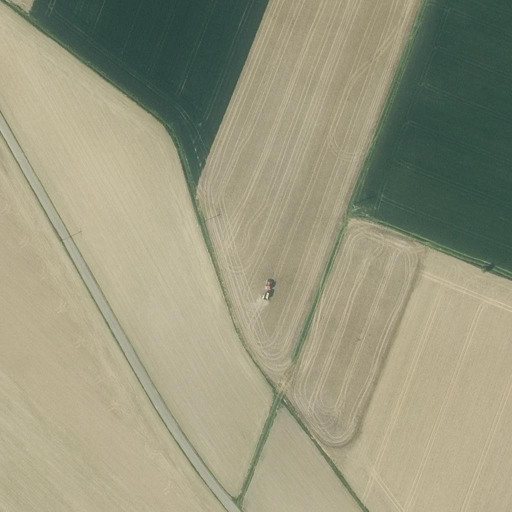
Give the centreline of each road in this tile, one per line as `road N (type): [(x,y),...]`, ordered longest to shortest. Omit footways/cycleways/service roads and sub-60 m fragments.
road 1 (track): [(431,0),(242,511)]
road 2 (unclassified): [(234,511),(179,437),(0,119)]
road 3 (track): [(352,220),(511,283)]
